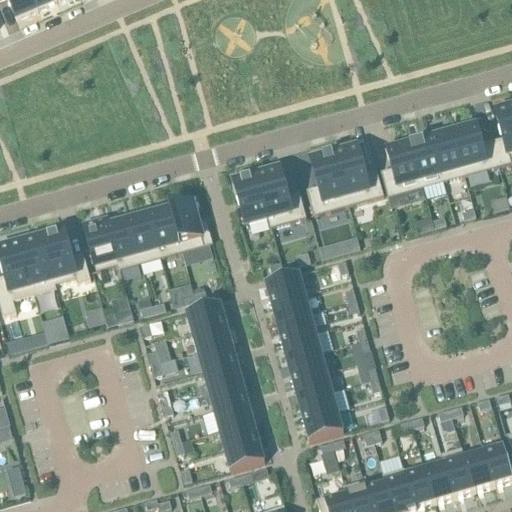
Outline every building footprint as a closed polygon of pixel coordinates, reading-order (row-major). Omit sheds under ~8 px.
[(32,0),(0,0),(0,3),(7,0),(17,23),(39,14),(32,0)] [(54,0),(32,0),(39,14),(57,6),(54,0)] [(511,110),(495,115),(503,142),(492,146),(499,171),(511,168),(509,158),(511,157),(511,110)] [(499,171),(492,146),(481,149),(476,130),(465,133),(453,137),(465,180),(499,171)] [(465,180),(453,137),(432,143),(444,186),(465,180)] [(444,186),(432,143),(411,148),(423,192),(444,186)] [(393,173),(381,176),(388,202),(423,192),(411,148),(388,155),(393,173)] [(349,210),(384,200),(377,175),(365,178),(357,151),(334,157),(349,210)] [(349,210),(334,157),(311,163),(319,191),(307,194),(314,220),(349,210)] [(257,179),(269,223),(268,223),(270,232),(306,222),(299,197),(287,200),(280,173),(257,179)] [(257,179),(234,185),(246,229),(268,223),(269,223),(257,179)] [(182,257),(213,248),(206,225),(199,227),(193,207),(170,213),(182,257)] [(161,263),(182,257),(170,213),(149,219),(161,263)] [(462,217),(464,225),(476,222),(474,214),(462,217)] [(140,268),(161,263),(149,219),(128,225),(140,268)] [(432,225),(435,233),(447,230),(444,222),(432,225)] [(107,224),(84,231),(97,275),(117,270),(118,269),(108,230),(109,230),(107,224)] [(108,230),(118,269),(117,270),(119,274),(140,268),(128,225),(109,230),(108,230)] [(64,235),(41,241),(54,289),(55,289),(76,283),(77,288),(91,284),(84,259),(72,262),(64,235)] [(55,289),(54,289),(41,241),(20,247),(35,300),(57,294),(55,289)] [(344,246),(348,258),(361,254),(358,242),(344,246)] [(0,262),(5,280),(0,281),(0,309),(3,321),(17,317),(13,306),(35,300),(20,247),(0,252),(0,262)] [(295,261),(298,272),(310,268),(307,258),(295,261)] [(341,280),(349,278),(346,266),(338,268),(341,280)] [(269,270),(271,278),(283,275),(281,267),(269,270)] [(300,278),(265,287),(271,308),(305,298),(300,278)] [(346,296),(349,308),(357,305),(353,294),(346,296)] [(208,304),(205,296),(194,299),(196,307),(208,304)] [(311,318),(305,298),(271,308),(276,328),(311,318)] [(194,299),(182,302),(184,310),(196,307),(194,299)] [(360,317),(357,305),(349,308),(352,319),(360,317)] [(152,311),(154,319),(166,315),(164,307),(152,311)] [(192,338),(227,328),(221,308),(186,317),(192,338)] [(154,319),(152,311),(140,314),(143,322),(154,319)] [(120,320),(122,328),(134,324),(131,316),(120,320)] [(282,347),(316,338),(311,318),(276,328),(282,347)] [(141,330),(144,342),(152,340),(149,328),(141,330)] [(227,328),(192,338),(197,357),(232,348),(227,328)] [(356,335),(360,347),(367,345),(364,333),(356,335)] [(45,337),(6,347),(10,360),(49,348),(48,348),(46,340),(45,337)] [(60,345),(58,337),(46,340),(48,348),(60,345)] [(287,367),(322,357),(316,338),(282,347),(287,367)] [(367,345),(360,347),(363,358),(371,356),(367,345)] [(197,357),(203,377),(238,367),(232,348),(197,357)] [(149,358),(152,370),(160,368),(157,356),(149,358)] [(322,357),(287,367),(293,387),(327,377),(322,357)] [(208,397),(243,387),(238,367),(203,377),(208,397)] [(152,370),(155,382),(163,379),(160,368),(152,370)] [(378,384),(375,372),(367,375),(371,386),(378,384)] [(333,397),(327,377),(293,387),(298,406),(333,397)] [(374,398),(382,396),(378,384),(371,386),(374,398)] [(243,387),(208,397),(213,416),(248,407),(243,387)] [(160,397),(163,409),(171,407),(168,395),(160,397)] [(333,397),(298,406),(304,426),(338,416),(333,397)] [(499,410),(511,406),(509,399),(497,402),(499,410)] [(489,404),(478,407),(480,415),(491,412),(489,404)] [(174,419),(171,407),(163,409),(166,421),(174,419)] [(213,416),(219,436),(254,426),(248,407),(213,416)] [(378,414),(382,426),(389,424),(386,412),(378,414)] [(450,415),(452,423),(464,419),(462,412),(450,415)] [(450,415),(438,418),(441,426),(452,423),(450,415)] [(344,437),(338,416),(304,426),(309,447),(344,437)] [(411,426),(413,434),(424,430),(422,422),(411,426)] [(224,456),(259,446),(254,426),(219,436),(224,456)] [(399,429),(401,437),(413,434),(411,426),(399,429)] [(10,431),(0,433),(0,439),(2,446),(13,442),(10,431)] [(382,446),(379,434),(371,437),(374,448),(382,446)] [(170,437),(174,449),(182,446),(178,435),(170,437)] [(367,450),(374,448),(371,437),(363,439),(367,450)] [(332,448),(334,455),(346,452),(344,444),(332,448)] [(182,446),(174,449),(177,460),(185,458),(182,446)] [(265,467),(259,446),(224,456),(230,476),(265,467)] [(334,455),(332,448),(321,451),(323,459),(334,455)] [(511,478),(504,450),(483,457),(493,491),(511,485),(511,478)] [(454,502),(474,497),(464,462),(465,462),(462,453),(440,459),(443,468),(444,468),(454,502)] [(464,462),(474,497),(493,491),(483,457),(465,462),(464,462)] [(425,474),(435,508),(454,502),(444,468),(443,468),(425,474)] [(414,511),(421,511),(435,508),(425,474),(424,469),(405,475),(404,475),(414,511)] [(184,488),(193,486),(189,474),(181,476),(184,488)] [(405,475),(404,474),(383,480),(384,485),(385,484),(393,511),(414,511),(404,475),(405,475)] [(240,481),(242,489),(254,485),(252,478),(240,481)] [(242,489),(240,481),(228,484),(230,492),(242,489)] [(393,511),(385,484),(384,485),(365,490),(366,495),(367,495),(371,511),(393,511)] [(23,485),(11,489),(14,501),(27,497),(23,485)] [(198,492),(201,500),(212,497),(210,489),(198,492)] [(201,500),(198,492),(187,496),(189,503),(201,500)] [(347,495),(317,504),(319,511),(350,511),(347,500),(348,500),(347,495)] [(366,495),(348,500),(347,500),(350,511),(371,511),(367,495),(366,495)]
